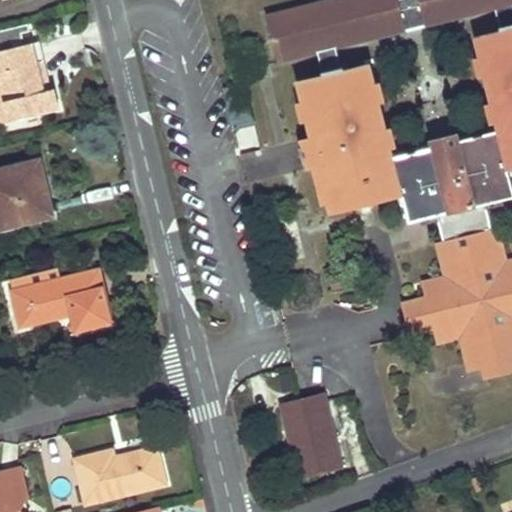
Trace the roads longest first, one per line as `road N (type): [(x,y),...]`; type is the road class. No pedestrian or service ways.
road 1 (residential): [(198,371),(105,0)]
road 2 (unknown): [(264,361),(336,348),(364,354),(375,366),(407,476)]
road 3 (residential): [(306,511),(511,439)]
road 4 (residential): [(198,371),(0,420)]
road 5 (residential): [(231,511),(198,371)]
